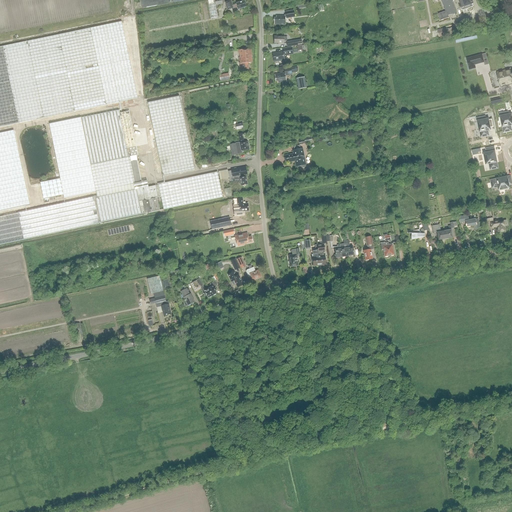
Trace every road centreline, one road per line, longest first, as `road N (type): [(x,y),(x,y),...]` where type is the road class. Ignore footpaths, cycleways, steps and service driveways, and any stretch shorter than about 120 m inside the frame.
road 1 (unclassified): [(0,371),(190,330),(275,286)]
road 2 (residential): [(275,286),(258,166),(258,0)]
road 3 (unclassified): [(275,286),(330,284),(511,249)]
road 4 (track): [(229,464),(413,422)]
road 5 (track): [(67,511),(229,464)]
road 6 (track): [(403,397),(413,422),(511,401)]
